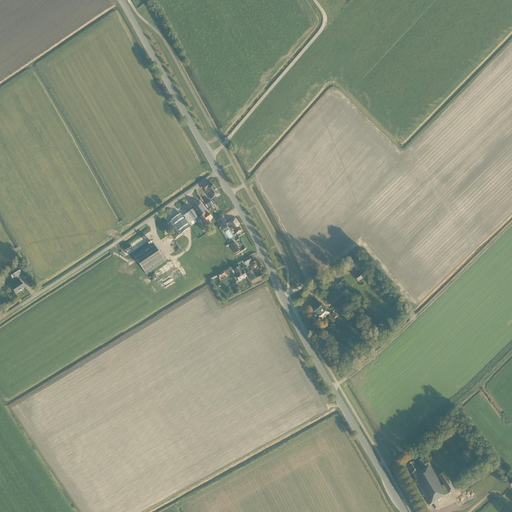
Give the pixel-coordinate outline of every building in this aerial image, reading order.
[(205,191),(211,200),(219,195),(213,186),(211,187),(209,185),(204,188),(205,191)] [(181,214),(166,225),(175,236),(180,232),(182,234),(191,228),(186,222),(187,221),(189,224),(199,218),(200,219),(201,218),(207,228),(212,225),(209,221),(213,219),(209,214),(208,215),(201,204),(193,209),(193,210),(184,216),(185,218),(184,219),(181,214)] [(227,224),(222,218),(217,221),(222,228),(227,224)] [(234,230),(236,234),(242,231),(239,226),(240,225),(236,219),(228,223),(233,231),(234,230)] [(240,251),(235,243),(230,246),(236,254),(240,251)] [(133,244),(123,250),(127,256),(137,249),(135,247),(133,244)] [(153,244),(134,257),(146,275),(165,262),(153,244)] [(246,266),(252,262),(249,257),(243,261),(246,266)] [(252,270),(254,269),(255,272),(261,269),(257,261),(251,265),(252,267),(250,268),(252,270)] [(247,277),(243,271),(242,271),(239,266),(233,269),(236,275),(235,275),(236,277),(234,278),(236,283),(239,281),(239,282),(247,277)] [(170,282),(183,275),(179,268),(175,271),(177,274),(172,277),(172,278),(169,280),(170,282)] [(9,274),(13,279),(21,274),(17,269),(9,274)] [(355,278),(359,282),(370,274),(367,269),(355,278)] [(226,276),(224,271),(217,275),(220,280),(226,276)] [(11,289),(15,295),(24,288),(18,279),(10,284),(13,288),(11,289)] [(311,313),(319,322),(330,314),(322,304),(311,313)] [(417,481),(416,481),(430,505),(455,491),(444,473),(439,476),(444,485),(442,486),(430,466),(419,471),(414,463),(408,466),(417,481)]
